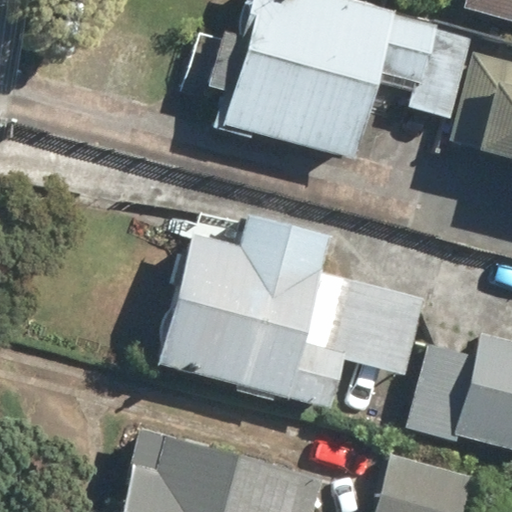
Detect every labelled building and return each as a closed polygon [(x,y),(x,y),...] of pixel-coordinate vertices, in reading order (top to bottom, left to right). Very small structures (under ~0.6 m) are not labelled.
[(193,129),(334,169),(357,86),(395,97),(391,111),(434,124),(458,40),(315,0),(228,0),(217,42),(189,34),(173,92),(201,100),(193,129)] [(511,0),(449,0),(447,9),(511,28),(511,0)] [(488,197),(511,204),(511,68),(462,53),(431,154),(495,173),(488,197)] [(135,373),(310,419),(324,364),(395,382),(416,306),(307,277),(316,241),(179,205),(135,373)] [(511,348),(462,335),(457,354),(426,345),(403,435),(511,464),(511,348)] [(301,501),(307,482),(125,429),(101,511),(320,511),(322,507),(301,501)] [(375,458),(359,511),(454,511),(463,482),(375,458)]
